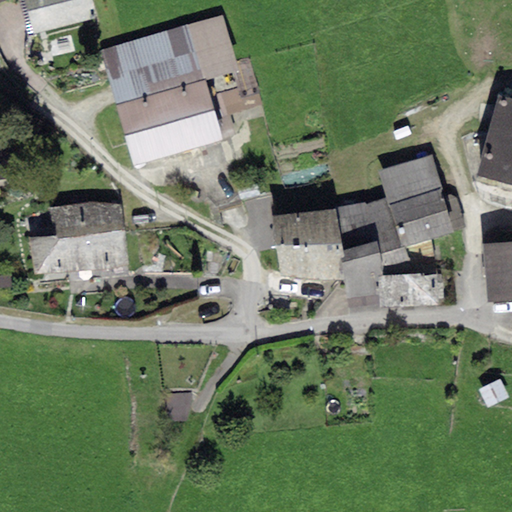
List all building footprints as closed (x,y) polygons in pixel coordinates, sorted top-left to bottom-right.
[(95,0),(26,0),(35,35),(100,18),(95,0)] [(101,50),(135,168),(225,141),(207,82),(235,74),(242,72),(239,61),(225,13),(101,50)] [(251,58),(239,61),(242,72),(235,74),(243,99),(262,93),(251,58)] [(511,99),(502,97),(479,176),(511,185),(511,99)] [(407,248),(456,234),(434,156),(381,171),(389,198),(404,249),(407,248)] [(345,281),(349,300),(380,297),(379,279),(385,278),(384,269),(411,261),(407,248),(404,249),(389,198),(368,205),(366,202),(335,208),(335,211),(348,257),(341,260),(345,281)] [(37,276),(129,266),(122,205),(95,202),(51,209),(56,237),(32,238),(37,276)] [(281,278),(345,281),(341,260),(348,257),(335,211),(274,217),(281,278)] [(511,243),(485,246),(489,303),(511,301),(511,243)] [(0,288),(13,288),(12,275),(0,275),(0,288)] [(381,310),(440,306),(440,299),(445,298),(444,275),(385,278),(379,279),(380,297),(381,310)]
